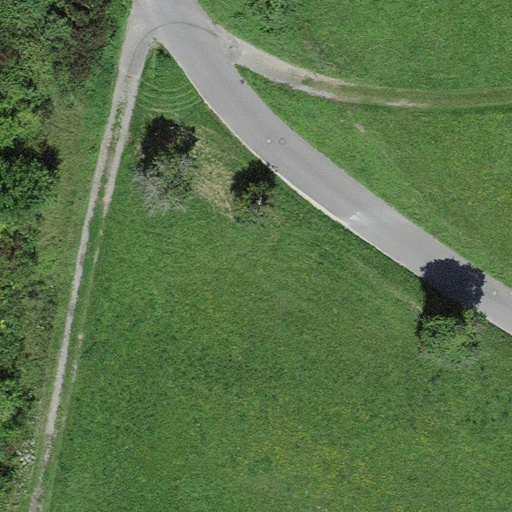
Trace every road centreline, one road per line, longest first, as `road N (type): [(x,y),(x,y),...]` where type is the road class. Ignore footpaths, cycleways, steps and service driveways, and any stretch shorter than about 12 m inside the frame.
road 1 (track): [(143,0),(53,434),(23,511)]
road 2 (unclassified): [(189,0),(231,74),(340,200),(511,305)]
